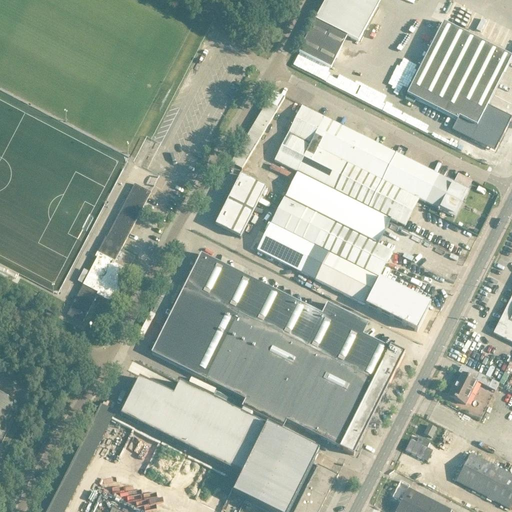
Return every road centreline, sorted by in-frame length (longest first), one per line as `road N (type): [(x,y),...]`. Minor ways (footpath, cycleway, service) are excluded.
road 1 (tertiary): [(354,511),(511,200)]
road 2 (unclassified): [(105,363),(272,68)]
road 3 (unclassified): [(511,189),(272,68)]
road 4 (unclassified): [(19,511),(105,363)]
